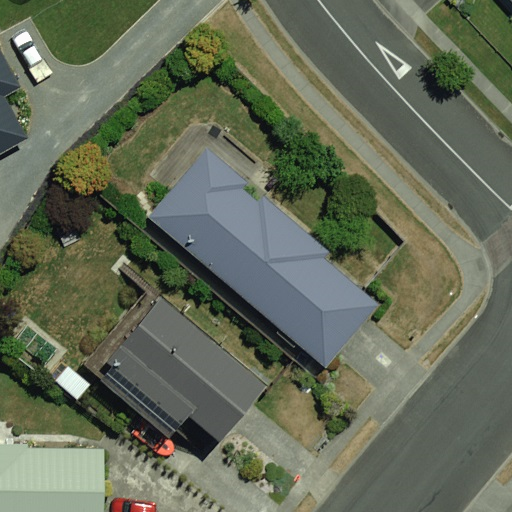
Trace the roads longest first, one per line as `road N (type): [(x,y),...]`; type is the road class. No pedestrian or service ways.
road 1 (residential): [(322,0),(356,48),(511,210)]
road 2 (residential): [(390,511),(511,359)]
